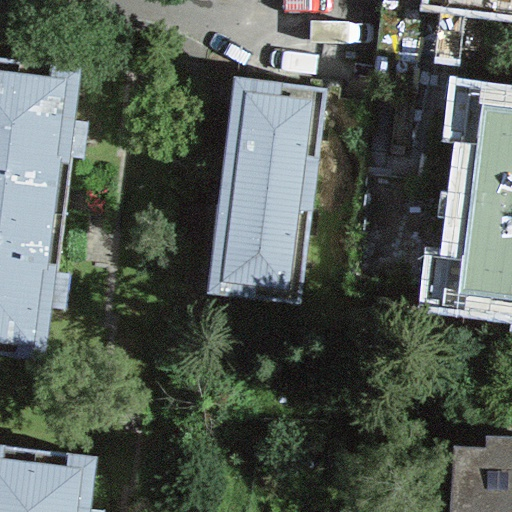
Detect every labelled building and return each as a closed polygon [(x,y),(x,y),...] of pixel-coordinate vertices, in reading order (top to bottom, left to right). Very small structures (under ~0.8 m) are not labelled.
[(511,0),(447,0),(447,1),(511,9),(511,0)] [(0,350),(44,356),(55,269),(59,270),(73,155),(69,154),(80,67),(0,57),(0,350)] [(212,248),(208,286),(210,286),(209,289),(300,300),(326,87),(236,76),(236,79),(233,79),(228,120),(230,120),(215,245),(213,245),(212,248)] [(511,310),(511,93),(472,88),(451,256),(445,301),(511,310)] [(493,502),(511,502),(511,433),(487,433),(486,444),(484,501),(493,502)] [(0,511),(88,511),(96,455),(0,443),(0,511)]
